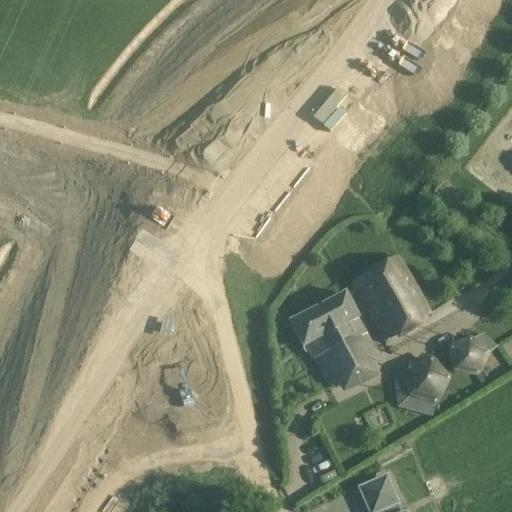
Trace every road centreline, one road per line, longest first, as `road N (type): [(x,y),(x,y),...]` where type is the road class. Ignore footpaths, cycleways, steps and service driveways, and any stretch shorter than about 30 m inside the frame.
road 1 (track): [(300,0),(188,148),(159,167),(0,139)]
road 2 (unclassified): [(183,249),(374,0)]
road 3 (unclassified): [(13,511),(183,249)]
road 4 (unclassified): [(269,511),(214,293),(183,249)]
road 5 (unclassified): [(183,249),(0,178)]
